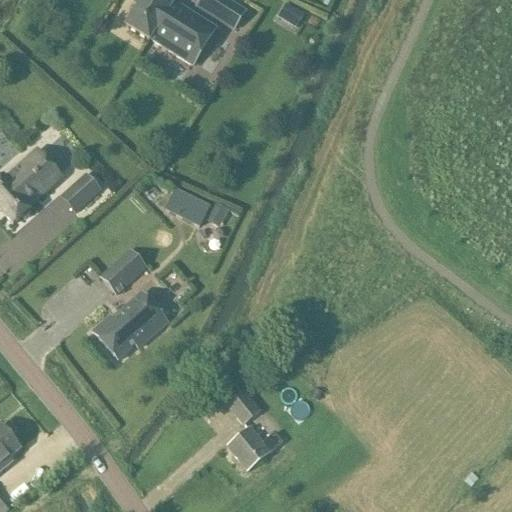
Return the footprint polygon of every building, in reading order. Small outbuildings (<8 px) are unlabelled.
[(150,41),(193,68),(216,30),(174,4),(175,2),(171,0),(142,0),(141,3),(135,11),(136,12),(125,28),(149,43),(150,41)] [(231,4),(220,22),(234,32),(246,13),(231,4)] [(304,17),(285,5),(276,19),(295,30),(304,17)] [(3,178),(0,180),(0,211),(13,226),(22,218),(25,221),(31,215),(28,212),(31,210),(29,208),(32,205),(30,203),(36,199),(37,200),(62,179),(38,152),(5,181),(3,178)] [(77,184),(91,200),(101,192),(86,176),(77,184)] [(164,212),(199,230),(209,208),(174,191),(164,212)] [(111,264),(100,252),(91,260),(102,272),(111,264)] [(146,270),(130,252),(100,278),(116,296),(146,270)] [(111,317),(92,334),(118,362),(135,347),(138,350),(167,323),(142,295),(114,320),(111,317)] [(219,468),(225,475),(226,474),(235,484),(253,468),(256,471),(278,451),(252,421),(245,427),(229,408),(237,397),(217,384),(204,403),(223,416),(238,433),(211,457),(220,466),(219,468)] [(0,511),(8,511),(0,501),(0,465),(19,450),(1,427),(0,427),(0,511)]
